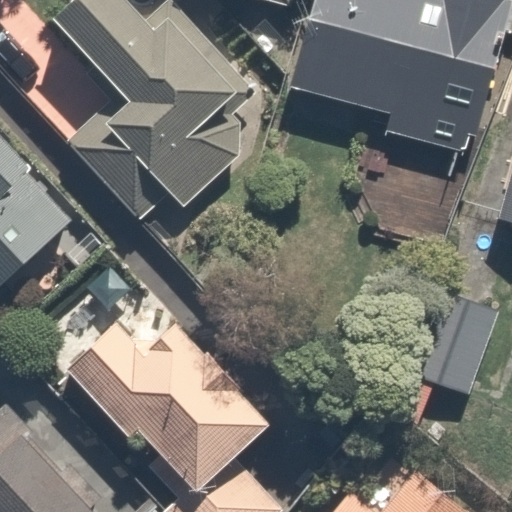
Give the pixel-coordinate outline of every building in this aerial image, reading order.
[(24,0),(0,0),(0,63),(46,25),(24,0)] [(130,0),(99,0),(65,32),(125,97),(71,148),(180,265),(215,232),(197,212),(291,125),(176,0),(151,23),(130,0)] [(511,0),(326,0),(296,101),(388,129),(385,138),(488,170),(511,90),(511,0)] [(0,312),(3,316),(91,232),(0,135),(0,312)] [(511,202),(503,235),(511,237),(511,202)] [(507,316),(440,290),(390,423),(456,449),(507,316)] [(127,325),(69,375),(132,447),(157,426),(208,483),(174,511),(289,511),(253,471),(295,435),(194,318),(152,355),(127,325)] [(102,511),(13,415),(0,427),(0,511),(102,511)] [(375,511),(357,497),(344,511),(477,511),(430,472),(396,511),(375,511)]
